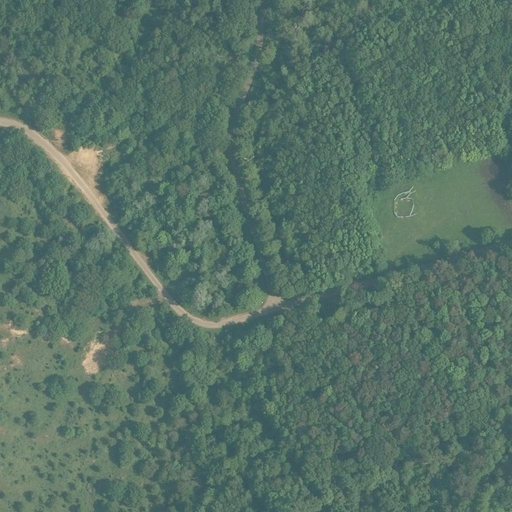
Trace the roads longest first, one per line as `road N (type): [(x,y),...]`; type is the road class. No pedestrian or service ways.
road 1 (unknown): [(412,0),(351,87),(311,298),(318,336),(309,353),(234,383),(195,384),(139,308),(128,277),(54,211),(24,165),(0,170)]
road 2 (unknown): [(318,336),(511,272)]
